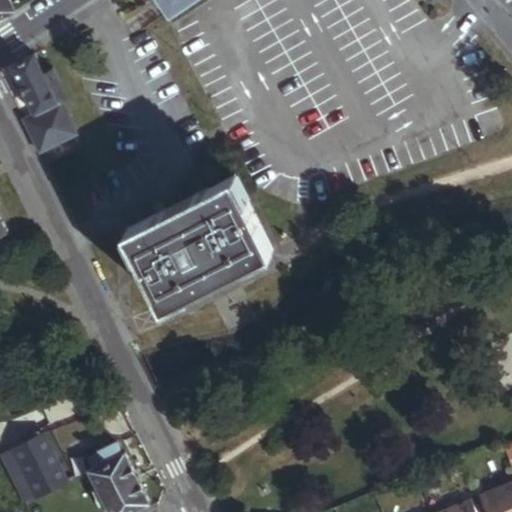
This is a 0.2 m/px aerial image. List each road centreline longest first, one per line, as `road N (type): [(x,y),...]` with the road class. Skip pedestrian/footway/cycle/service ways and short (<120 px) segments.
road 1 (residential): [(198,501),(0,114)]
road 2 (unknown): [(235,0),(231,31),(290,147),(319,156),(370,123)]
road 3 (unknown): [(370,123),(407,100),(475,25),(495,17)]
road 4 (unknown): [(298,0),(370,123)]
